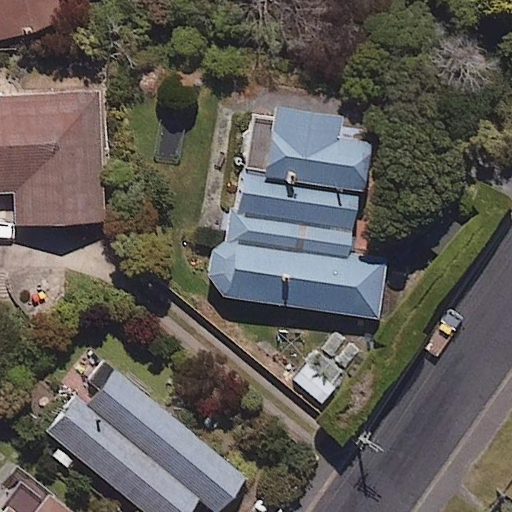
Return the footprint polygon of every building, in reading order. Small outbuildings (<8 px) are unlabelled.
[(0,0),(0,46),(92,16),(88,3),(95,0),(0,0)] [(100,228),(94,97),(0,101),(0,197),(9,197),(11,233),(100,228)] [(197,297),(213,299),(375,324),(385,261),(338,254),(357,126),(249,110),(234,215),(226,213),(221,245),(206,243),(197,297)] [(309,355),(284,380),(316,412),(341,386),(309,355)] [(219,511),(246,479),(106,364),(46,437),(106,486),(138,511),(190,511),(200,501),(213,511),(219,511)] [(59,511),(24,484),(1,511),(59,511)]
